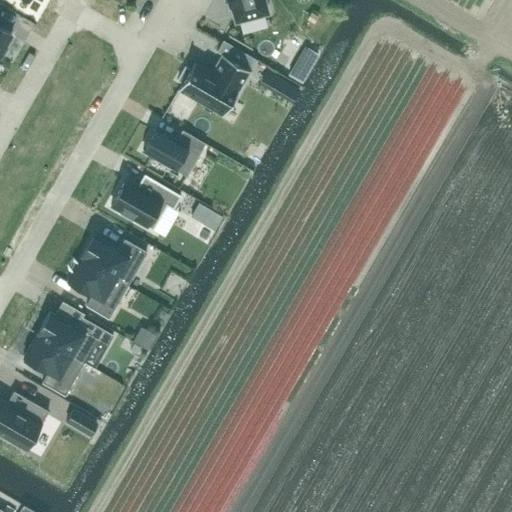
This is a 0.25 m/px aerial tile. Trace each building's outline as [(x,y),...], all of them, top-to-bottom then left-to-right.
[(227,0),(229,6),(230,5),(234,20),(267,12),(263,0),(227,0)] [(0,54),(11,35),(0,28),(0,54)] [(185,66),(177,80),(182,83),(178,89),(223,115),(249,70),(222,54),(211,73),(193,63),(190,69),(185,66)] [(294,63),(288,74),(302,82),(308,71),(294,63)] [(267,70),(261,80),(273,87),(279,77),(267,70)] [(155,128),(142,150),(186,175),(205,143),(182,130),(176,141),(155,128)] [(144,174),(137,186),(126,179),(111,205),(152,229),(166,205),(173,208),(181,195),(144,174)] [(8,218),(24,200),(16,193),(0,211),(8,218)] [(26,196),(7,230),(18,236),(38,202),(26,196)] [(200,219),(215,228),(222,216),(207,207),(198,202),(191,214),(200,219)] [(93,235),(80,257),(105,272),(127,285),(146,252),(124,239),(118,249),(93,235)] [(80,257),(67,280),(92,294),(86,305),(108,318),(127,285),(105,272),(80,257)] [(49,312),(36,335),(71,355),(83,362),(97,339),(107,345),(113,335),(80,316),(74,326),(49,312)] [(140,325),(132,339),(145,347),(153,333),(140,325)] [(36,335),(23,357),(48,372),(42,382),(64,395),(70,385),(83,362),(71,355),(36,335)] [(0,398),(0,433),(26,449),(48,411),(13,391),(6,403),(0,398)] [(72,408),(65,421),(88,435),(96,421),(72,408)]
